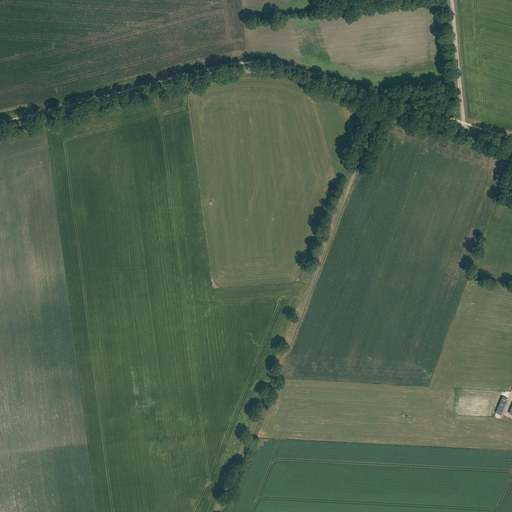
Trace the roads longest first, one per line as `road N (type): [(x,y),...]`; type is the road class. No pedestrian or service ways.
road 1 (tertiary): [(0,131),(260,70),(511,147)]
road 2 (track): [(221,511),(382,104)]
